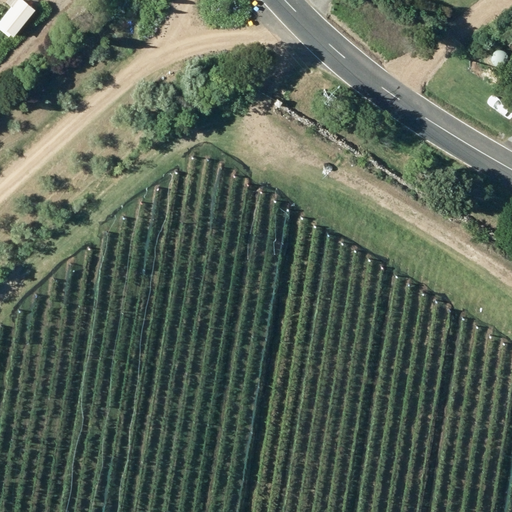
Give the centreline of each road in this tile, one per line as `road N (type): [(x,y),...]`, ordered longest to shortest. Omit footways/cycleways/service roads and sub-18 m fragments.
road 1 (track): [(308,30),(271,95),(267,124),(288,150),(511,282)]
road 2 (tertiary): [(281,0),(425,121),(511,170)]
